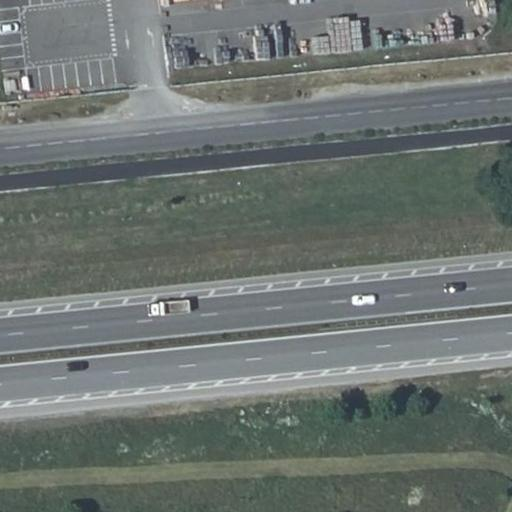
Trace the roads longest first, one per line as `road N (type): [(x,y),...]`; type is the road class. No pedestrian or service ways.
road 1 (primary): [(0,386),(511,336)]
road 2 (unclassified): [(511,104),(0,152)]
road 3 (primary): [(511,288),(0,336)]
